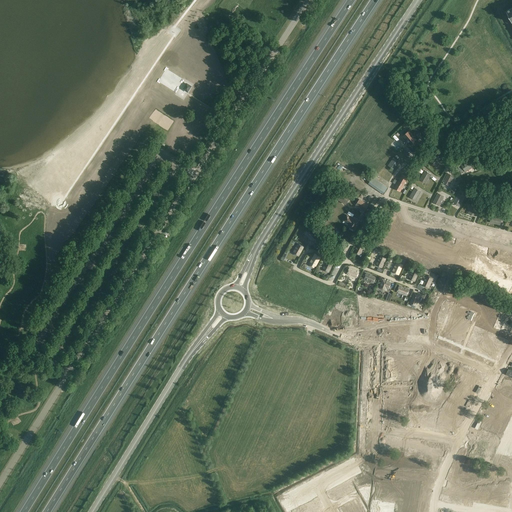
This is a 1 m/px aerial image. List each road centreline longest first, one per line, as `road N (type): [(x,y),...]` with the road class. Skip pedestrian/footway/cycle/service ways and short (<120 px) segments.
road 1 (motorway): [(49,511),(377,0)]
road 2 (motorway): [(348,0),(24,511)]
road 3 (secondary): [(250,261),(418,0)]
road 4 (secondary): [(91,511),(205,335)]
road 5 (residential): [(378,344),(375,425),(457,442)]
road 6 (residential): [(495,372),(435,345),(378,344)]
